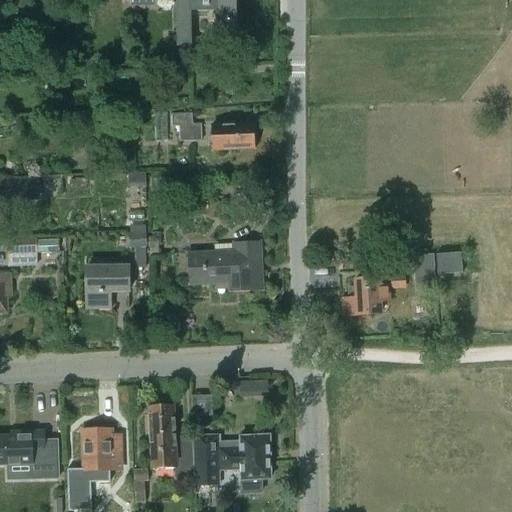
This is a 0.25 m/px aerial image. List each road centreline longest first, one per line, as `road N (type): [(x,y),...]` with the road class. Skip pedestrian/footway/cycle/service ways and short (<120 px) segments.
road 1 (unclassified): [(298,357),(295,0)]
road 2 (residential): [(0,372),(298,357)]
road 3 (track): [(298,357),(511,352)]
road 4 (residential): [(302,511),(298,357)]
